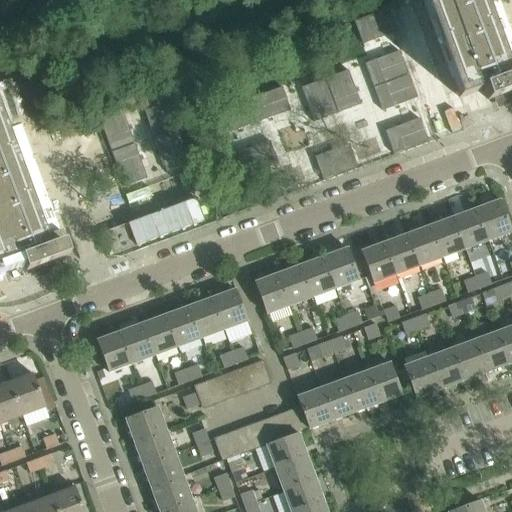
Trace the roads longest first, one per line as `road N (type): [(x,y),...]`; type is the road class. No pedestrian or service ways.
road 1 (unclassified): [(43,318),(504,146)]
road 2 (residential): [(117,511),(43,318)]
